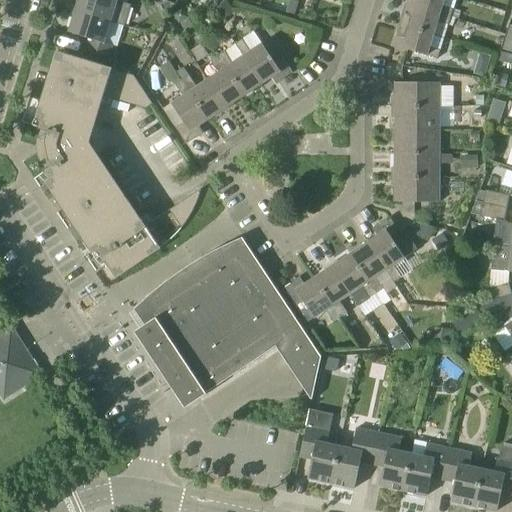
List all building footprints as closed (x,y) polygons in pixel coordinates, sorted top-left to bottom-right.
[(125,3),(126,0),(78,0),(75,11),(110,22),(125,26),(131,5),(125,3)] [(442,6),(444,0),(408,0),(408,4),(450,18),(453,10),(442,6)] [(236,12),(229,2),(219,8),(225,18),(236,12)] [(448,26),(450,18),(408,4),(401,25),(433,35),(437,22),(448,26)] [(172,13),(179,23),(188,17),(181,7),(172,13)] [(103,43),(110,22),(75,11),(69,32),(89,38),(85,51),(108,58),(112,46),(103,43)] [(429,48),(433,35),(401,25),(395,46),(437,59),(440,51),(429,48)] [(503,47),(511,50),(511,36),(507,35),(503,47)] [(293,73),(292,72),(283,57),(275,62),(262,44),(251,51),(243,39),(236,44),(262,84),(274,76),(278,83),(293,73)] [(244,96),(262,84),(236,44),(235,44),(243,56),(233,63),(225,51),(218,56),(244,96)] [(117,277),(159,249),(143,226),(138,229),(83,146),(82,142),(96,94),(146,109),(152,104),(133,76),(62,54),(60,63),(54,61),(36,118),(42,119),(40,128),(48,130),(45,141),(47,157),(53,166),(46,171),(51,179),(46,182),(92,252),(98,249),(117,277)] [(226,108),(244,96),(218,56),(211,60),(219,72),(208,80),(226,108)] [(169,84),(171,82),(174,85),(175,85),(182,80),(178,75),(176,71),(169,61),(161,67),(159,68),(169,84)] [(197,87),(189,75),(182,80),(182,81),(208,119),(226,108),(208,80),(197,87)] [(196,127),(208,119),(182,81),(182,80),(175,85),(183,96),(171,104),(184,123),(176,128),(186,144),(201,134),(196,127)] [(395,107),(439,107),(439,93),(448,94),(448,83),(395,83),(395,107)] [(439,131),(439,107),(395,107),(395,130),(439,131)] [(502,114),(489,110),(487,119),(499,123),(502,114)] [(439,154),(439,131),(395,130),(394,154),(439,154)] [(439,178),(439,154),(394,154),(394,178),(439,178)] [(439,202),(439,178),(394,178),(394,202),(439,202)] [(483,204),(507,208),(510,196),(485,190),(483,203),(483,204)] [(192,213),(195,206),(189,197),(169,210),(181,229),(184,225),(188,220),(192,213)] [(475,201),(471,214),(480,215),(483,204),(483,203),(475,201)] [(480,215),(480,217),(504,221),(507,208),(483,204),(480,215)] [(377,236),(368,242),(386,271),(394,282),(401,278),(393,266),(417,249),(404,230),(400,233),(390,218),(380,225),(379,224),(372,228),(377,236)] [(440,251),(450,244),(443,233),(432,240),(440,251)] [(133,310),(144,325),(134,332),(184,408),(194,401),(282,342),(313,390),(321,357),(267,276),(242,238),(222,247),(203,257),(184,268),(167,281),(150,295),(133,310)] [(376,278),(386,271),(368,242),(350,254),(376,294),(383,290),(376,278)] [(511,248),(511,249),(493,247),(491,271),(511,272),(511,248)] [(369,299),(376,294),(350,254),(332,266),(350,294),(361,287),(369,299)] [(339,302),(350,294),(332,266),(314,278),(340,318),(340,319),(345,326),(351,322),(346,314),(347,314),(339,302)] [(340,318),(314,278),(304,285),(299,277),(292,282),(293,283),(283,289),(306,323),(314,318),(314,319),(325,311),(333,323),(340,319),(340,318)] [(488,302),(511,295),(508,282),(484,289),(488,302)] [(511,295),(488,302),(491,314),(511,308),(511,295)] [(474,305),(462,314),(472,328),(484,319),(474,305)] [(0,336),(0,393),(4,399),(41,375),(11,329),(0,336)] [(455,363),(446,374),(454,380),(463,370),(455,363)] [(331,484),(339,446),(327,444),(330,431),(306,425),(306,426),(299,457),(312,460),(308,479),(331,484)] [(372,465),(379,433),(356,428),(351,449),(339,446),(331,484),(355,489),(360,462),(372,465)] [(403,491),(411,454),(399,451),(401,438),(379,433),(372,465),(384,467),(380,486),(403,491)] [(511,444),(502,442),(498,460),(497,459),(494,472),(481,469),(473,507),(497,511),(501,493),(511,495),(511,444)] [(442,480),(449,449),(426,444),(423,457),(411,454),(403,491),(427,496),(431,478),(442,480)] [(473,507),(481,469),(469,467),(472,454),(449,449),(442,480),(454,483),(450,501),(473,507)]
